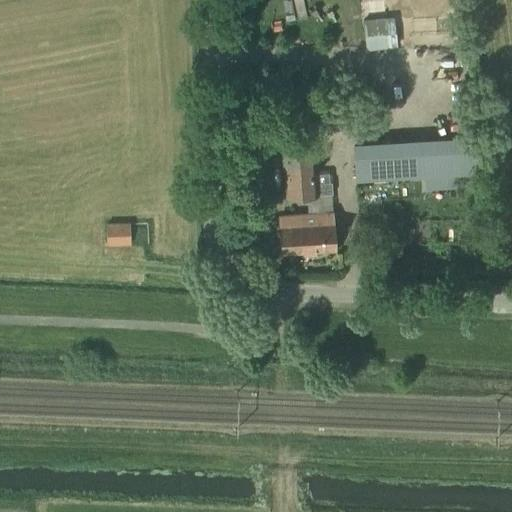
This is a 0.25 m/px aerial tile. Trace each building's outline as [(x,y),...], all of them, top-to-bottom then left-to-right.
[(382,16),(361,19),(366,50),(387,48),(382,16)] [(258,130),(257,124),(238,125),(243,195),(264,194),(261,149),(264,149),(263,138),(259,138),(259,130),(258,130)] [(474,139),(474,134),(453,136),(453,140),(378,145),(378,146),(354,148),(356,188),(381,186),(380,178),(486,172),(485,138),(474,139)] [(316,183),(314,146),(280,149),(283,196),(332,193),(331,182),(316,183)] [(250,220),(249,204),(237,205),(238,220),(250,220)] [(465,223),(479,222),(478,205),(464,206),(465,223)] [(331,212),(279,216),(281,252),(334,248),(331,212)] [(106,244),(130,244),(130,223),(105,223),(106,244)]
